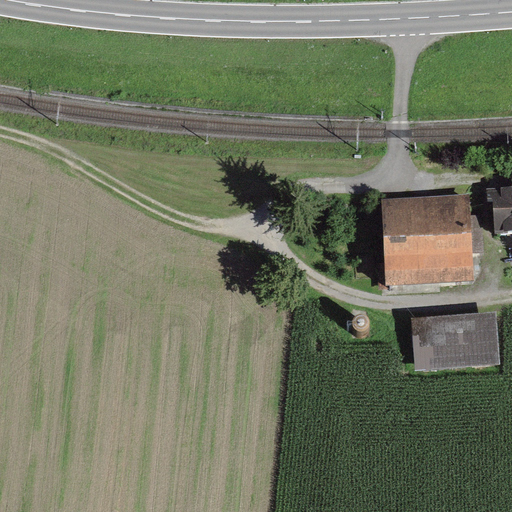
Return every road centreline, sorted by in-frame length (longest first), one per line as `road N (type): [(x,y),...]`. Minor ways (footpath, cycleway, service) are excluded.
road 1 (secondary): [(511,12),(237,22),(3,0)]
road 2 (track): [(511,299),(426,312),(380,304),(327,287),(247,229)]
road 3 (track): [(247,229),(204,228),(0,133)]
road 4 (track): [(488,181),(399,180),(297,193),(247,229)]
